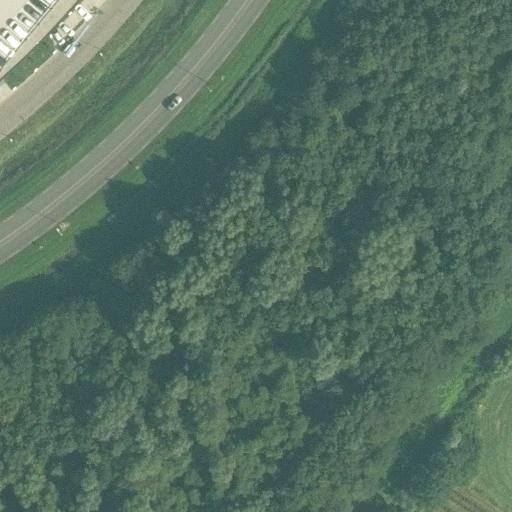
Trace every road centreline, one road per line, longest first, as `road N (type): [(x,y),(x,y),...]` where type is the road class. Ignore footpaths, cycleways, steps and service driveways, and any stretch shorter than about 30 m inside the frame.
road 1 (primary): [(0,243),(144,127),(248,0)]
road 2 (unclassified): [(132,0),(0,134)]
